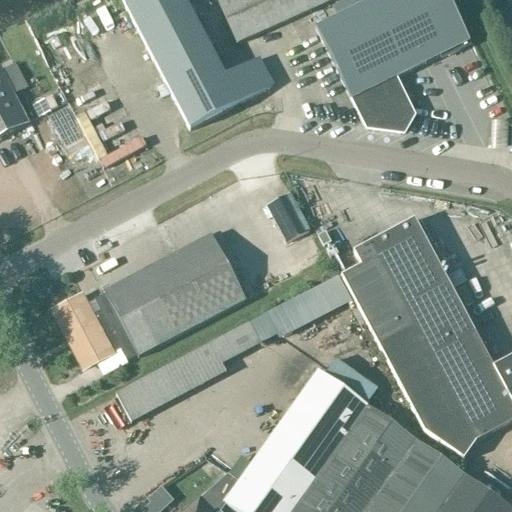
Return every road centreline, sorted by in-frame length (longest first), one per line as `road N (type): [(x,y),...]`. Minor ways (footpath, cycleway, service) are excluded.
road 1 (unclassified): [(511,184),(264,142),(0,274)]
road 2 (unclassified): [(102,511),(0,315)]
